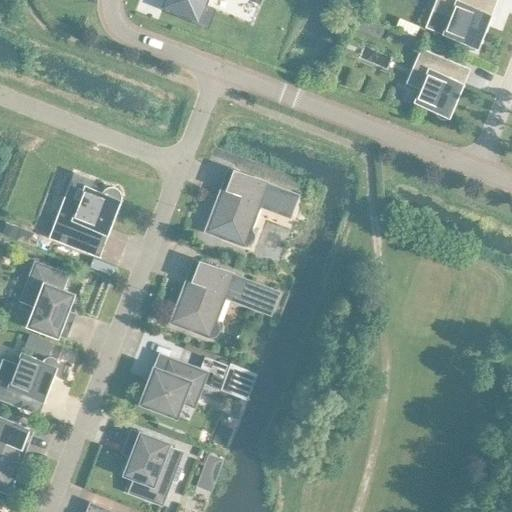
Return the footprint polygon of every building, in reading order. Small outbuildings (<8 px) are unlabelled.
[(178,0),(172,16),(189,22),(188,25),(215,36),(222,19),(211,14),(216,0),(238,0),(267,12),(271,0),(178,0)] [(478,0),(454,0),(445,23),(459,29),(453,42),(474,50),(474,53),(475,57),(478,59),(482,59),(485,58),(487,55),(492,41),(490,40),(497,22),(495,22),(499,10),(505,12),(505,10),(478,0)] [(412,41),(408,52),(421,58),(426,47),(412,41)] [(462,89),(467,78),(468,76),(431,60),(417,91),(431,97),(425,110),(446,119),(445,122),(447,125),(449,127),(453,128),(456,126),(458,124),(464,110),(462,109),(469,92),(462,89)] [(262,247),(262,243),(260,240),(256,238),(265,214),(298,226),(306,204),(243,180),(233,208),(230,206),(217,239),(236,246),(235,249),(250,254),(254,255),(258,254),(261,251),(262,247)] [(61,246),(97,260),(106,237),(114,240),(120,224),(123,225),(129,210),(129,206),(128,202),(125,199),(121,197),(117,197),(113,199),(111,203),(95,197),(88,214),(75,209),(61,246)] [(14,232),(10,243),(23,248),(28,237),(14,232)] [(182,330),(201,337),(200,340),(215,346),(219,347),(223,345),(226,343),(227,339),(227,335),(225,331),(222,329),(230,305),(279,324),(288,301),(209,271),(198,299),(195,298),(182,330)] [(40,332),(74,345),(79,332),(69,328),(78,304),(69,301),(75,285),(44,273),(31,309),(46,315),(40,332)] [(31,363),(26,376),(13,371),(0,403),(37,417),(42,403),(50,407),(58,386),(61,387),(65,376),(65,373),(64,369),(61,367),(57,367),(54,368),(52,371),(31,363)] [(152,410),(183,422),(194,393),(208,398),(214,383),(177,369),(172,382),(164,379),(152,410)] [(221,384),(218,394),(229,398),(232,391),(233,388),(221,384)] [(0,492),(15,499),(28,466),(24,465),(35,438),(0,424),(0,492)] [(135,454),(145,458),(136,481),(145,485),(139,500),(169,511),(183,476),(175,473),(181,458),(174,455),(174,453),(140,440),(135,454)] [(217,464),(210,482),(225,487),(231,470),(217,464)]
